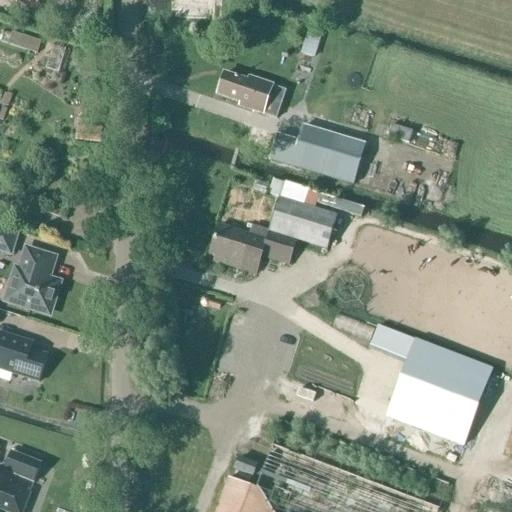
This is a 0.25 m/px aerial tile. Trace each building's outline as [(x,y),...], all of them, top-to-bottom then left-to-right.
[(6,0),(22,5),(41,11),(44,0),(6,0)] [(211,0),(176,0),(176,2),(168,1),(167,13),(175,13),(175,21),(210,23),(211,0)] [(8,46),(37,56),(41,43),(12,34),(8,46)] [(311,85),(321,53),(306,49),(296,80),(311,85)] [(248,83),(224,75),(217,96),(242,104),(241,107),(277,120),(286,92),(249,79),(248,83)] [(311,173),(323,135),(293,126),(288,140),(276,137),(269,160),(311,173)] [(408,145),(412,133),(392,126),(388,139),(408,145)] [(76,141),(97,141),(97,128),(76,128),(76,141)] [(323,135),(311,173),(353,186),(365,147),(323,134),(323,135)] [(363,218),(366,209),(322,195),(319,205),(363,218)] [(326,251),(337,216),(280,198),(270,231),(262,256),(289,264),(296,241),(326,251)] [(262,256),(270,231),(252,226),(249,236),(219,226),(210,256),(216,258),(214,263),(241,271),(246,253),(258,257),(261,259),(262,256)] [(0,252),(8,255),(15,233),(0,228),(0,252)] [(52,279),(59,257),(24,246),(17,267),(14,266),(2,305),(51,320),(63,282),(52,279)] [(32,352),(34,345),(0,334),(0,372),(38,385),(48,357),(32,352)] [(464,448),(493,371),(414,341),(384,418),(464,448)] [(438,511),(449,485),(282,421),(256,490),(228,479),(216,511),(438,511)] [(3,474),(34,485),(41,465),(11,453),(3,474)] [(253,477),(257,467),(239,460),(235,470),(253,477)] [(0,511),(2,511),(23,511),(30,494),(9,486),(11,483),(0,478),(0,511)]
